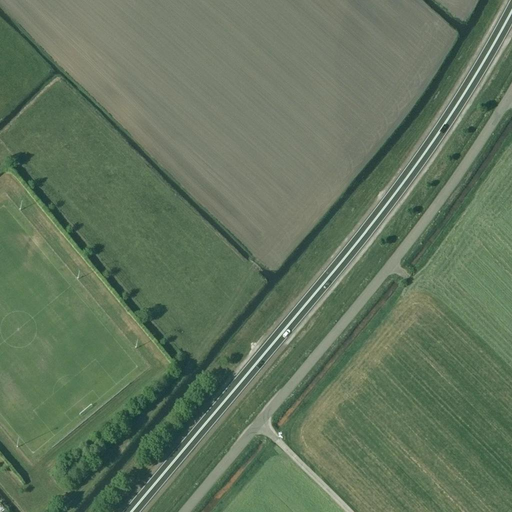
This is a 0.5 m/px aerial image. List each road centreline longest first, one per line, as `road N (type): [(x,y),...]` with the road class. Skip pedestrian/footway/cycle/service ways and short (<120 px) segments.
road 1 (trunk): [(131,511),(393,193),(511,8)]
road 2 (unclassified): [(188,511),(357,315),(466,172),(511,96)]
